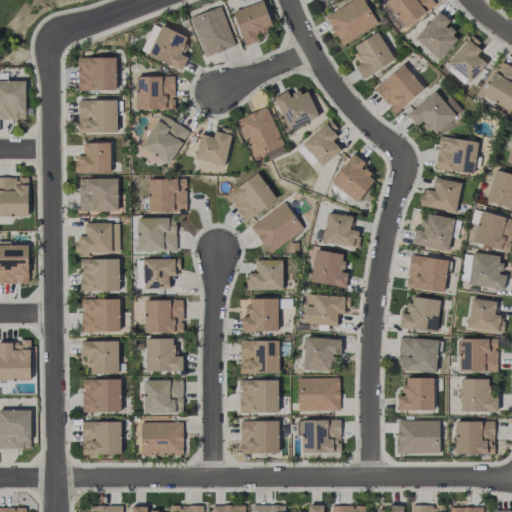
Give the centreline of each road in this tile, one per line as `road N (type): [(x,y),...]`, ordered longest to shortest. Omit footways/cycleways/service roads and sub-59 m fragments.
road 1 (residential): [(288,0),(353,112),(409,160),(392,207),(371,343),(371,476)]
road 2 (residential): [(0,476),(511,473)]
road 3 (tertiary): [(56,511),(51,39)]
road 4 (residential): [(219,253),(213,476)]
